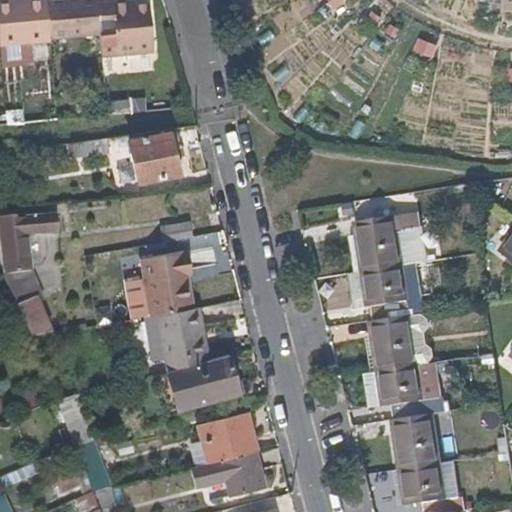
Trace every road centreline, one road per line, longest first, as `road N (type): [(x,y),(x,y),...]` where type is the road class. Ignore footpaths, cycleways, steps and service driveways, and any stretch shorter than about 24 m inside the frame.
road 1 (residential): [(318,511),(186,0)]
road 2 (track): [(511,44),(447,30),(396,0)]
